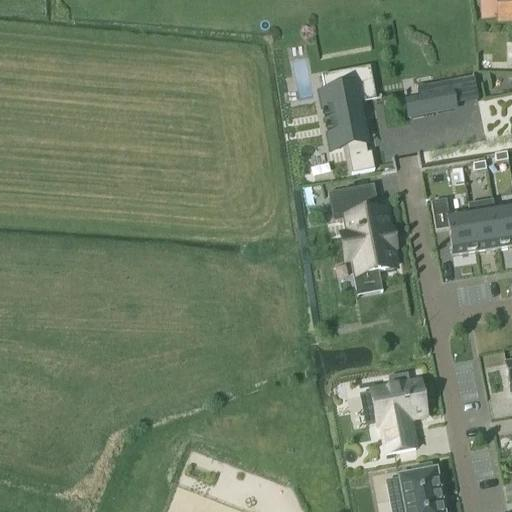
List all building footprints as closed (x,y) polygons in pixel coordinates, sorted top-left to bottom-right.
[(511,0),(494,0),(497,26),(511,24),(511,0)] [(323,78),(321,79),(323,89),(324,89),(325,97),(326,103),(327,103),(328,113),(322,114),(322,115),(326,115),(328,121),(323,122),(323,124),(327,123),(328,127),(324,128),(325,129),(329,128),(330,135),(326,136),(326,137),(333,136),(334,145),(334,147),(363,142),(369,173),(351,176),(351,177),(374,173),(374,172),(370,172),(369,168),(357,104),(381,100),(380,98),(372,100),(368,82),(353,85),(351,77),(351,76),(338,78),(338,79),(323,81),(323,78)] [(407,103),(405,103),(409,120),(410,120),(453,112),(448,84),(417,90),(419,101),(407,104),(407,103)] [(506,156),(494,158),(495,166),(507,164),(506,156)] [(484,166),(472,168),(473,175),(486,173),(484,166)] [(349,193),(327,197),(332,226),(346,223),(349,236),(344,237),(349,263),(353,262),(357,279),(358,283),(362,282),(362,284),(371,283),(370,281),(378,279),(377,275),(378,275),(393,272),(389,251),(391,251),(388,235),(386,235),(382,215),(378,216),(376,203),(352,207),(349,193)] [(445,204),(430,207),(435,235),(448,233),(452,259),(475,255),(469,215),(468,215),(447,219),(445,204)] [(491,204),(467,208),(468,215),(469,215),(475,255),(498,252),(492,212),(493,211),(491,204)] [(511,208),(493,211),(492,212),(498,252),(511,249),(511,208)] [(390,390),(369,394),(376,428),(376,430),(380,429),(385,459),(415,453),(409,423),(425,420),(419,385),(408,387),(406,378),(388,381),(390,390)] [(442,511),(442,508),(440,495),(435,472),(431,473),(430,468),(411,472),(412,477),(397,480),(398,483),(393,484),(385,486),(389,503),(401,501),(403,511),(442,511)]
